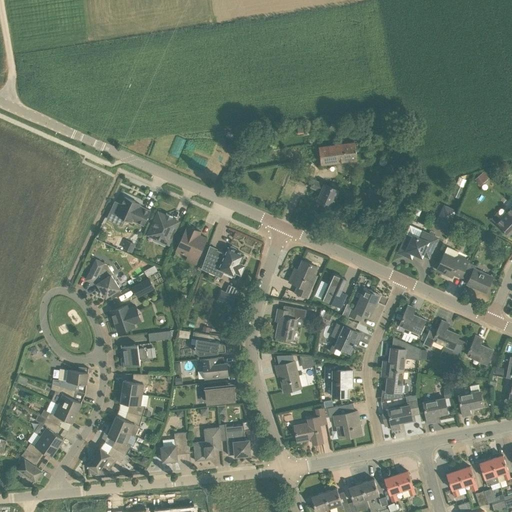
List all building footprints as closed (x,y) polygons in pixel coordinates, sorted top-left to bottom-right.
[(357,160),(355,146),(370,144),(369,135),(350,138),(351,142),(319,147),(322,165),(357,160)] [(276,172),(287,176),(294,160),(279,164),(276,172)] [(484,172),(475,179),(480,186),(489,178),(484,172)] [(325,184),(325,185),(314,181),(312,187),(322,191),(318,200),(332,205),(337,194),(339,190),(325,184)] [(452,195),(460,199),(465,188),(456,184),(452,195)] [(349,207),(353,195),(346,192),(346,193),(345,193),(342,200),(343,201),(349,207)] [(140,204),(125,197),(122,204),(115,201),(107,218),(114,222),(117,215),(132,221),(133,219),(136,220),(136,221),(144,225),(151,211),(142,207),(139,206),(140,204)] [(454,211),(444,206),(439,219),(449,224),(454,211)] [(511,206),(503,216),(498,211),(491,218),(496,223),(508,234),(511,229),(511,206)] [(159,212),(149,235),(169,244),(179,221),(172,218),(159,212)] [(201,232),(188,226),(177,250),(188,255),(197,259),(207,238),(200,234),(201,232)] [(438,238),(411,226),(399,252),(408,256),(410,251),(422,257),(423,255),(429,257),(438,238)] [(488,244),(494,241),(490,233),(483,237),(488,244)] [(136,244),(126,240),(123,249),(132,253),(136,244)] [(230,248),(229,247),(226,253),(217,249),(213,259),(206,256),(202,268),(221,278),(224,271),(226,267),(236,272),(241,274),(245,264),(240,262),(244,254),(236,251),(236,248),(232,246),(230,248)] [(471,258),(459,252),(447,246),(437,269),(452,277),(454,273),(462,277),(468,262),(469,261),(471,258)] [(108,265),(96,259),(86,279),(94,283),(95,282),(100,291),(102,289),(106,297),(120,288),(111,275),(114,273),(108,265)] [(308,287),(317,266),(303,260),(297,273),(294,271),(289,282),(298,286),(296,292),(307,297),(311,289),(308,287)] [(492,277),(482,272),(475,269),(476,266),(468,262),(462,277),(469,280),(468,284),(486,292),(492,277)] [(147,276),(158,271),(155,265),(144,271),(147,276)] [(346,279),(334,274),(329,285),(323,299),(342,307),(347,294),(341,292),(346,279)] [(154,288),(149,278),(133,287),(138,296),(154,288)] [(322,298),(328,282),(322,279),(315,295),(322,298)] [(226,292),(223,301),(232,305),(235,297),(235,296),(238,289),(230,285),(226,292)] [(380,294),(365,287),(360,298),(355,310),(352,308),(351,309),(346,307),(343,313),(361,322),(364,315),(370,318),(380,294)] [(141,320),(141,319),(136,306),(129,308),(127,305),(111,310),(119,332),(135,326),(134,323),(141,320)] [(296,319),(305,321),(307,309),(285,305),(284,310),(278,309),(277,317),(280,317),(277,336),(293,339),(296,319)] [(419,333),(426,320),(413,314),(415,308),(408,305),(400,325),(419,333)] [(309,322),(316,323),(318,314),(311,313),(309,322)] [(225,315),(222,323),(229,326),(232,318),(225,315)] [(431,346),(434,340),(445,345),(440,356),(456,363),(465,341),(458,338),(459,335),(446,329),(449,323),(442,320),(437,331),(430,328),(424,343),(431,346)] [(362,334),(360,333),(344,326),(335,346),(332,344),(329,351),(339,355),(342,349),(351,353),(354,345),(356,346),(358,341),(359,342),(362,334)] [(171,330),(149,333),(150,341),(172,338),(171,330)] [(225,344),(220,343),(220,342),(210,340),(211,334),(194,331),(193,335),(193,337),(195,338),(197,339),(195,348),(196,350),(196,352),(197,353),(199,354),(201,355),(226,352),(225,344)] [(487,363),(493,350),(481,344),(483,338),(476,335),(471,346),(467,355),(487,363)] [(405,358),(420,359),(420,358),(421,349),(394,337),(396,338),(395,348),(391,347),(390,361),(383,361),(382,368),(404,371),(405,358)] [(145,359),(148,355),(147,351),(144,348),(139,349),(138,344),(122,346),(122,344),(121,344),(123,357),(121,358),(122,365),(124,365),(124,368),(125,368),(124,366),(141,364),(140,359),(145,359)] [(229,366),(227,364),(227,362),(221,363),(221,357),(224,357),(224,356),(201,359),(202,370),(204,370),(205,378),(228,376),(228,374),(230,372),(229,366)] [(314,367),(313,360),(301,362),(303,369),(308,368),(314,367)] [(302,388),(302,387),(295,361),(276,365),(278,372),(280,372),(284,391),(296,389),(302,388)] [(68,369),(67,380),(53,379),(53,384),(60,386),(76,390),(77,385),(75,384),(76,382),(87,383),(86,383),(87,384),(89,368),(88,368),(88,369),(80,367),(80,371),(68,369)] [(388,376),(386,391),(393,391),(392,399),(403,397),(403,392),(406,393),(408,391),(409,386),(407,384),(403,384),(404,371),(382,368),(382,370),(382,376),(388,376)] [(348,383),(352,383),(352,370),(340,371),(333,371),(333,383),(327,383),(327,396),(333,396),(333,397),(348,397),(348,383)] [(123,386),(122,391),(143,394),(144,385),(144,383),(149,384),(149,377),(150,374),(134,374),(136,374),(136,377),(135,382),(125,380),(124,380),(123,386)] [(460,378),(451,380),(453,390),(462,388),(460,378)] [(59,404),(77,412),(82,402),(82,401),(81,402),(72,397),(74,390),(76,391),(76,390),(60,386),(53,384),(51,389),(59,392),(63,394),(59,404)] [(217,405),(226,405),(226,404),(225,400),(234,399),(233,387),(226,388),(226,386),(227,386),(227,385),(207,387),(209,402),(217,401),(217,405)] [(445,399),(452,397),(451,389),(444,391),(445,398),(445,399)] [(483,406),(480,390),(479,391),(471,393),(459,395),(461,404),(463,416),(471,414),(469,408),(483,406)] [(121,402),(130,404),(128,411),(143,416),(146,406),(141,405),(143,394),(122,391),(121,402)] [(420,413),(416,395),(412,395),(406,397),(408,405),(400,407),(388,409),(388,410),(382,412),(385,427),(391,425),(392,430),(400,429),(399,422),(413,420),(412,414),(420,413)] [(446,401),(445,399),(445,398),(423,402),(425,411),(428,423),(435,421),(434,416),(448,413),(446,401)] [(324,401),(325,408),(334,407),(333,400),(324,401)] [(73,422),(77,412),(59,404),(54,414),(50,412),(46,418),(60,426),(64,418),(72,422),(73,422)] [(345,412),(343,405),(334,407),(325,408),(326,417),(334,416),(336,425),(338,439),(347,437),(362,434),(358,410),(355,411),(345,412)] [(324,407),(315,409),(316,417),(308,419),(309,423),(295,426),(298,441),(312,438),(313,444),(323,442),(320,425),(327,424),(326,417),(325,408),(324,407)] [(118,415),(117,415),(112,425),(131,433),(136,436),(140,425),(143,416),(128,411),(125,419),(118,415)] [(47,427),(41,436),(58,447),(64,438),(64,437),(64,438),(56,433),(60,426),(46,418),(43,424),(47,427)] [(220,427),(220,434),(226,434),(227,440),(229,455),(235,454),(235,456),(251,454),(249,440),(245,440),(244,422),(243,422),(244,430),(234,431),(233,426),(229,426),(226,427),(226,424),(225,424),(219,425),(220,427)] [(112,446),(126,454),(131,445),(127,443),(131,433),(112,425),(108,436),(109,436),(117,439),(112,446)] [(222,449),(221,440),(220,434),(220,427),(205,429),(206,441),(198,442),(198,449),(195,449),(196,460),(209,459),(209,457),(215,456),(215,450),(222,449)] [(188,432),(174,433),(175,439),(176,445),(164,446),(161,446),(163,461),(178,460),(177,454),(190,453),(188,432)] [(41,436),(35,445),(31,442),(26,449),(39,458),(40,457),(38,456),(42,450),(51,456),(51,457),(58,447),(41,436)] [(109,470),(110,470),(117,460),(121,462),(126,454),(112,446),(108,453),(101,448),(87,467),(88,468),(89,467),(90,468),(90,475),(100,474),(98,474),(98,472),(103,465),(109,470)] [(39,458),(26,449),(18,461),(22,464),(19,468),(25,472),(18,481),(18,484),(32,483),(33,483),(32,483),(33,484),(42,470),(34,465),(39,458)] [(492,459),(499,482),(506,480),(511,478),(507,466),(503,455),(492,459)] [(144,456),(141,462),(147,465),(149,459),(144,456)] [(492,459),(480,463),(484,474),(487,486),(499,482),(492,459)] [(478,489),(472,470),(470,466),(459,470),(464,485),(470,483),(473,490),(478,489)] [(459,470),(447,473),(447,474),(455,497),(460,495),(457,487),(464,485),(459,470)] [(408,471),(401,473),(397,474),(402,490),(408,487),(411,495),(416,493),(408,471)] [(397,474),(385,478),(393,502),(397,500),(394,492),(402,490),(397,474)] [(363,482),(368,498),(379,494),(378,490),(374,479),(363,482)] [(363,482),(356,485),(349,487),(353,498),(354,503),(355,502),(356,507),(350,508),(351,511),(357,511),(370,507),(367,498),(368,498),(363,482)] [(342,503),(337,488),(325,492),(330,507),(337,505),(338,511),(340,511),(344,511),(351,511),(350,508),(348,501),(342,503)] [(499,496),(495,498),(492,488),(484,491),(488,503),(492,502),(500,499),(499,496)] [(476,494),(480,506),(488,503),(484,491),(476,494)] [(325,492),(312,496),(317,511),(330,507),(325,492)] [(388,504),(386,497),(379,499),(382,506),(388,504)] [(507,508),(507,507),(505,501),(504,498),(500,499),(492,502),(495,511),(507,508)] [(266,511),(266,500),(253,501),(254,511),(266,511)] [(241,502),(241,511),(254,511),(253,501),(241,502)] [(470,501),(458,505),(460,511),(461,511),(472,509),(470,501)] [(229,504),(229,511),(241,511),(241,502),(229,504)] [(391,511),(397,510),(395,503),(389,506),(391,511)]
